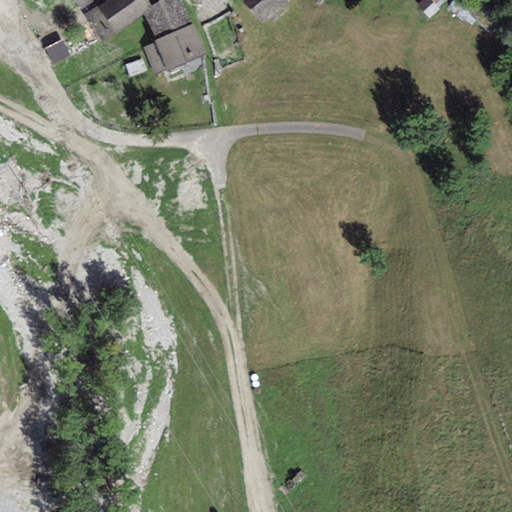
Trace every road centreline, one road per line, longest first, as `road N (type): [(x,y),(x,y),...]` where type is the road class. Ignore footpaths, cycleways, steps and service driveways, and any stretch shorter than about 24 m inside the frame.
road 1 (unclassified): [(0,0),(69,111),(94,131),(171,139),(259,127),(336,129),(388,146),(407,167)]
road 2 (track): [(219,135),(269,511)]
road 3 (track): [(407,167),(511,482)]
